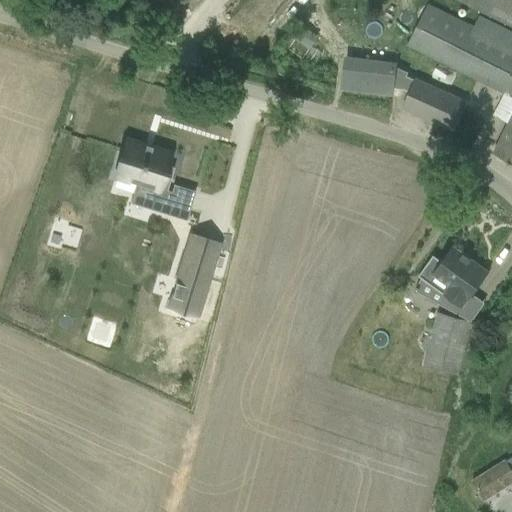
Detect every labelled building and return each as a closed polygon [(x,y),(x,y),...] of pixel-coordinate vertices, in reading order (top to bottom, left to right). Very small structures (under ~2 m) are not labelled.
[(511,0),(455,0),(511,28),(511,0)] [(473,27),(427,5),(407,45),(511,97),(511,117),(494,154),(511,162),(511,33),(478,16),(473,27)] [(293,40),(285,53),(300,62),(308,50),(293,40)] [(345,61),(342,89),(392,95),(393,89),(405,90),(409,92),(402,108),(454,130),(466,103),(395,72),(395,67),(345,61)] [(115,180),(154,192),(152,198),(164,201),(174,170),(165,167),(169,156),(126,143),(115,180)] [(71,227),(63,251),(86,259),(95,236),(71,227)] [(190,236),(168,307),(197,316),(219,245),(190,236)] [(474,267),(476,263),(452,246),(441,261),(433,256),(418,277),(448,298),(446,301),(461,312),(486,276),(474,267)] [(423,366),(458,376),(472,323),(437,314),(423,366)] [(472,481),(484,500),(511,482),(511,473),(505,461),(472,481)]
